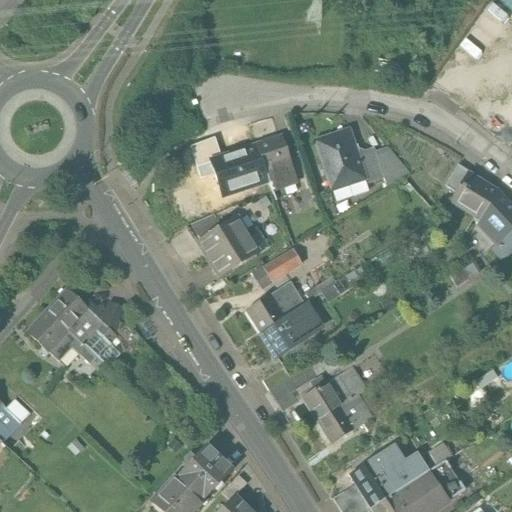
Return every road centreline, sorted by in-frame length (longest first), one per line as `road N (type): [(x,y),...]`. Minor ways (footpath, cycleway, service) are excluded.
road 1 (residential): [(113,216),(305,511)]
road 2 (residential): [(511,174),(384,103),(222,96)]
road 3 (residential): [(113,216),(0,326)]
